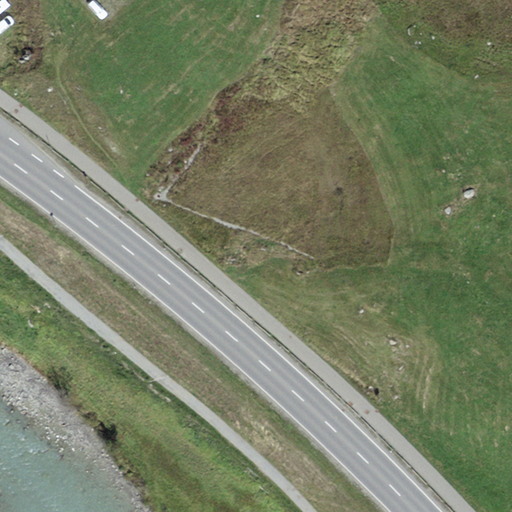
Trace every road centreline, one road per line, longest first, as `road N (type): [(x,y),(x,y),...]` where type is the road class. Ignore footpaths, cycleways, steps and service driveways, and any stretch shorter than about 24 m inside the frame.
road 1 (primary): [(415,511),(279,378),(0,154)]
road 2 (track): [(310,511),(261,461),(0,240)]
